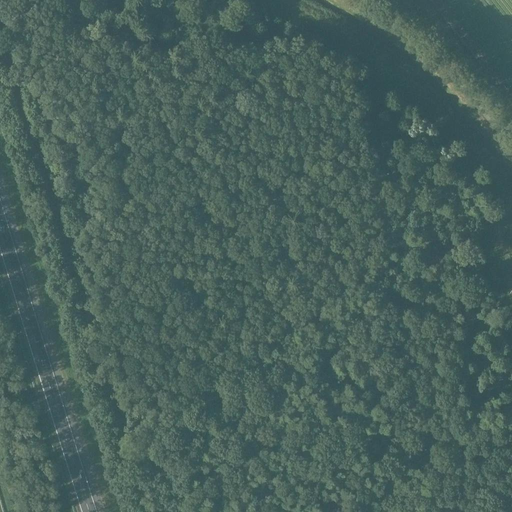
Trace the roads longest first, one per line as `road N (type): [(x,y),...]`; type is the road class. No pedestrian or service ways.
road 1 (motorway): [(89,511),(0,224)]
road 2 (unclassified): [(511,145),(437,59),(358,0)]
